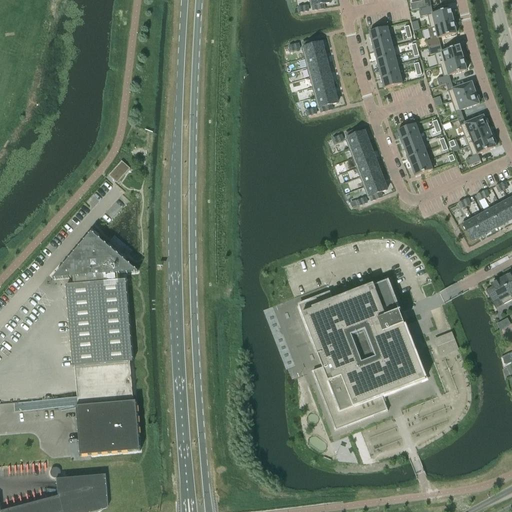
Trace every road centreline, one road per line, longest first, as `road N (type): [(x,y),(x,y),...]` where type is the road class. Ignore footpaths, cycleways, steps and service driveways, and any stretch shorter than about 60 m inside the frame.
road 1 (primary): [(208,511),(194,337),(198,0)]
road 2 (primary): [(185,0),(175,206),(189,511)]
road 3 (residential): [(343,0),(371,117),(405,194),(417,199),(511,167)]
road 4 (residential): [(456,0),(511,151)]
road 5 (unknown): [(0,371),(23,362),(43,333),(52,294),(39,278)]
